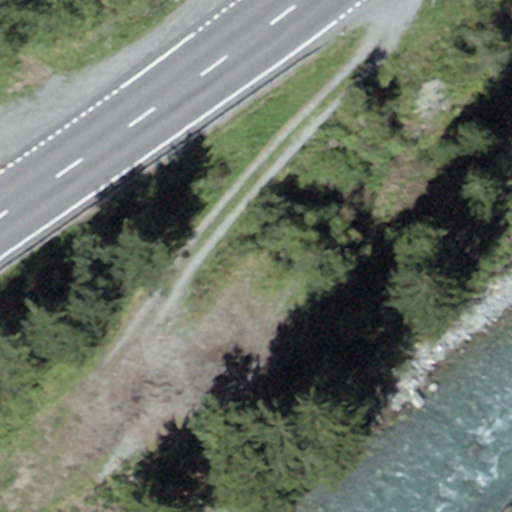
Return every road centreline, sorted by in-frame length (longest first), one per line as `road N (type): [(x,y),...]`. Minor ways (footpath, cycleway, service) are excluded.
road 1 (track): [(377,0),(370,44),(233,195),(154,318),(56,426)]
road 2 (primary): [(301,0),(0,217)]
